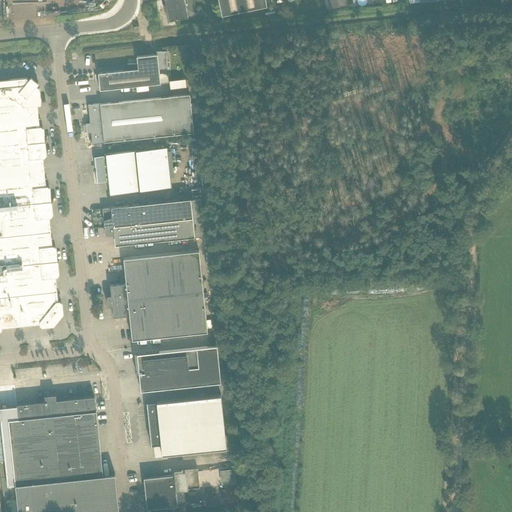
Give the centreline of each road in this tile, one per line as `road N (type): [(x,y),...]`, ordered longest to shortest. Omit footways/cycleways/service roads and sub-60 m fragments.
road 1 (track): [(453,511),(468,259),(511,154)]
road 2 (unclassified): [(87,349),(56,28)]
road 3 (unclassified): [(87,349),(112,373),(129,511)]
